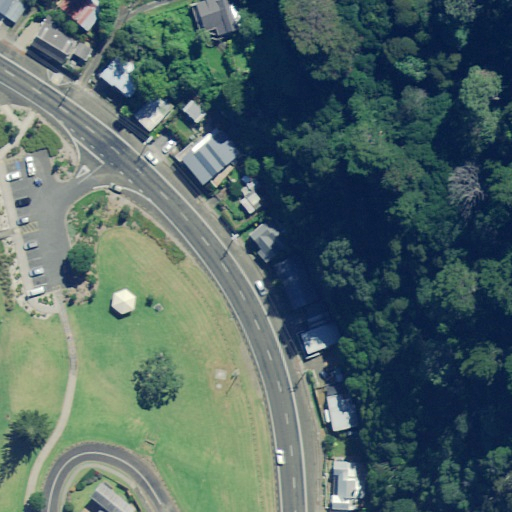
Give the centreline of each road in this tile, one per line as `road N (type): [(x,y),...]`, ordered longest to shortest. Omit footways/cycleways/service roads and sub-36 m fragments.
road 1 (primary): [(295,511),(278,385),(247,311),(206,244),(114,150),(0,66)]
road 2 (residential): [(46,511),(52,474),(76,450),(96,448),(136,469),(165,511)]
